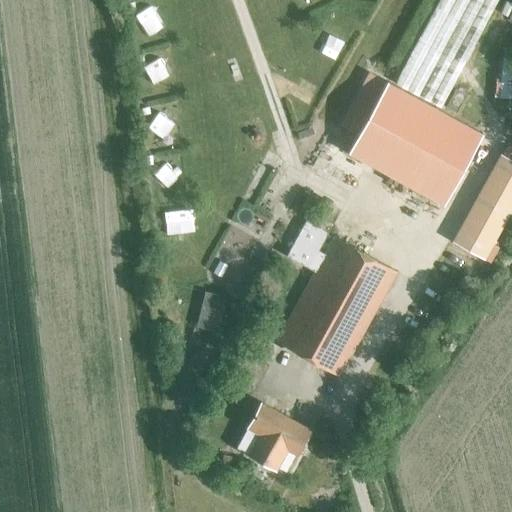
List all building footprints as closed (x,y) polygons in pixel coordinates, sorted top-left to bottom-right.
[(140,0),(146,15),(166,8),(162,0),(140,0)] [(439,0),(395,83),(440,108),(497,0),(439,0)] [(322,20),(318,30),(338,39),(343,30),(322,20)] [(147,48),(154,66),(175,58),(167,40),(147,48)] [(357,134),(386,81),(384,80),(370,72),(368,71),(339,125),(357,134)] [(443,205),(482,133),(438,109),(392,84),(386,81),(357,134),(347,152),(443,205)] [(163,95),(152,113),(169,124),(180,106),(163,95)] [(171,169),(181,158),(169,146),(158,157),(171,169)] [(327,232),(305,220),(286,255),(314,271),(324,253),(317,250),(327,232)] [(275,341),(338,376),(397,271),(333,236),(324,253),(314,271),(275,341)] [(286,449),(295,454),(309,428),(261,401),(236,447),(248,453),(247,453),(275,469),(286,449)]
